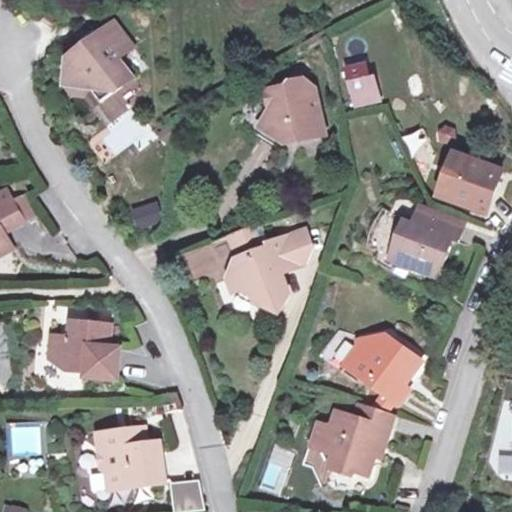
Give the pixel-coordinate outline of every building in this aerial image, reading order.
[(137,41),(121,19),(70,51),(67,82),(98,83),(107,96),(135,77),(121,53),(137,41)] [(370,79),(366,80),(363,68),(343,74),(353,109),(373,103),(377,102),(370,79)] [(291,151),(330,144),(323,95),(316,96),(312,84),(296,85),(297,91),(274,95),(278,111),(263,131),(291,151)] [(504,171),(471,159),(457,153),(441,195),(455,200),(488,213),(504,171)] [(18,200),(14,190),(0,196),(0,254),(1,254),(0,250),(0,235),(28,222),(18,200)] [(32,194),(18,200),(28,222),(39,217),(32,194)] [(140,230),(164,220),(156,199),(132,208),(140,230)] [(416,205),(411,220),(424,225),(429,210),(462,221),(464,215),(418,199),(416,205)] [(397,236),(403,238),(396,259),(438,273),(451,235),(457,237),(462,221),(429,210),(424,225),(411,220),(403,218),(397,236)] [(403,238),(397,236),(390,257),(396,259),(403,238)] [(268,257),(260,237),(227,249),(236,273),(227,291),(232,305),(239,303),(250,308),(254,315),(278,326),(287,306),(283,295),(280,296),(277,287),(302,277),(291,249),(268,257)] [(303,244),(291,249),(302,277),(309,258),(303,244)] [(111,327),(73,322),(71,340),(54,338),(52,359),(71,372),(86,374),(86,379),(114,383),(119,351),(109,350),(111,327)] [(394,397),(396,399),(407,383),(398,376),(406,364),(410,367),(420,353),(384,327),(354,333),(357,350),(347,364),(380,387),(394,397)] [(380,387),(370,402),(387,407),(394,397),(380,387)] [(381,442),(391,409),(387,407),(370,402),(359,399),(354,415),(335,408),(330,425),(316,421),(309,443),(333,451),(328,466),(349,472),(350,468),(365,472),(372,450),(369,449),(372,439),(381,442)] [(10,457),(42,456),(41,423),(9,424),(10,457)] [(148,431),(134,432),(137,449),(151,447),(148,431)] [(137,449),(134,432),(110,435),(112,454),(101,453),(102,470),(111,476),(113,493),(169,485),(164,446),(151,447),(137,449)] [(112,454),(110,435),(99,436),(101,453),(112,454)] [(202,483),(176,486),(179,511),(192,511),(206,510),(202,483)]
